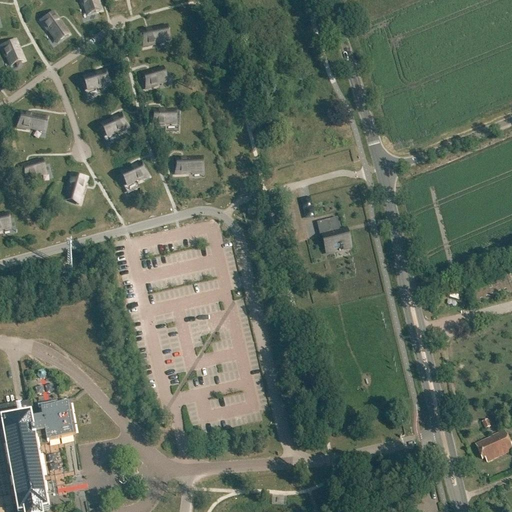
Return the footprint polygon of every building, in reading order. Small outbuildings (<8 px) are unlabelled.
[(96,0),(81,0),(87,15),(100,11),(96,0)] [(52,13),(41,21),(54,40),(66,32),(52,13)] [(162,28),(139,33),(142,47),(165,42),(162,28)] [(15,41),(2,47),(10,67),(23,61),(15,41)] [(162,70),(141,75),(145,89),(166,83),(162,70)] [(106,72),(84,80),(85,84),(88,93),(91,92),(93,97),(99,94),(98,90),(110,86),(106,72)] [(176,113),(152,112),(152,126),(175,127),(176,113)] [(43,118),(20,114),(17,128),(40,132),(43,118)] [(122,116),(101,127),(108,140),(111,138),(113,142),(119,139),(117,135),(128,128),(122,116)] [(197,160),(174,160),(175,174),(198,173),(197,160)] [(41,161),(20,168),(24,181),(45,175),(41,161)] [(128,172),(121,175),(128,188),(131,186),(133,190),(139,187),(137,183),(148,177),(141,164),(128,172)] [(86,179),(72,175),(66,197),(80,201),(86,179)] [(330,187),(310,190),(311,199),(331,196),(330,187)] [(346,208),(348,214),(357,211),(355,205),(346,208)] [(7,215),(0,216),(0,231),(10,229),(7,215)] [(337,219),(328,221),(332,235),(322,237),(326,252),(340,249),(340,250),(343,249),(343,248),(349,247),(345,232),(340,233),(337,219)] [(42,379),(50,375),(48,371),(40,375),(42,379)] [(0,423),(2,423),(4,429),(14,482),(19,511),(46,511),(34,446),(48,443),(74,438),(67,405),(42,410),(42,409),(40,410),(42,417),(32,419),(31,417),(30,418),(18,420),(17,415),(23,414),(21,402),(15,403),(15,404),(4,406),(0,406),(0,423)] [(490,428),(486,421),(480,425),(484,432),(490,428)] [(485,458),(487,463),(495,459),(511,451),(511,448),(504,431),(489,438),(490,439),(475,446),(482,460),(485,458)] [(61,495),(68,494),(66,473),(59,474),(61,495)]
